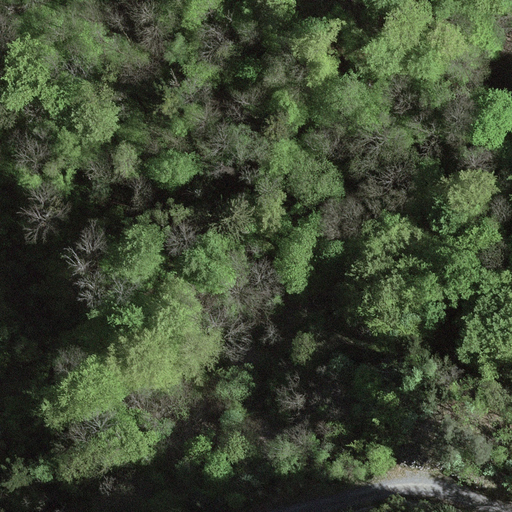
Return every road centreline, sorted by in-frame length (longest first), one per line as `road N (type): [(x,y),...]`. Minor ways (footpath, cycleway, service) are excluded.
road 1 (track): [(92,0),(204,95),(302,133),(372,127),(492,93)]
road 2 (track): [(501,511),(430,488),(394,488),(298,511)]
